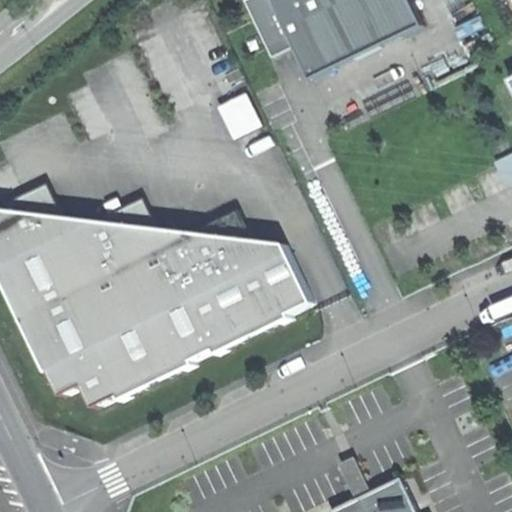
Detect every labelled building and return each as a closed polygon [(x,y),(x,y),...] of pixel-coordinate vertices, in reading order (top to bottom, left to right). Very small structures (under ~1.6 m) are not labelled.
[(303,45),(319,79),(370,54),(432,25),(420,0),(253,0),(281,56),(303,45)] [(228,105),(243,138),(271,125),(256,92),(228,105)] [(511,156),(503,162),(511,179),(511,156)] [(0,232),(5,231),(7,235),(0,238),(0,251),(7,266),(4,268),(55,370),(56,370),(69,396),(90,385),(101,407),(126,395),(128,400),(139,395),(138,393),(191,367),(192,370),(203,364),(201,359),(222,349),(223,353),(289,320),(290,322),(299,318),(297,314),(321,302),(292,243),(269,254),(246,208),(174,244),(151,196),(79,232),(54,181),(0,207),(0,232)] [(364,456),(349,462),(364,497),(379,490),(364,456)] [(425,511),(408,477),(376,492),(379,499),(370,503),(367,496),(338,510),(338,511),(425,511)] [(371,494),(367,496),(370,503),(379,499),(376,492),(371,494)]
